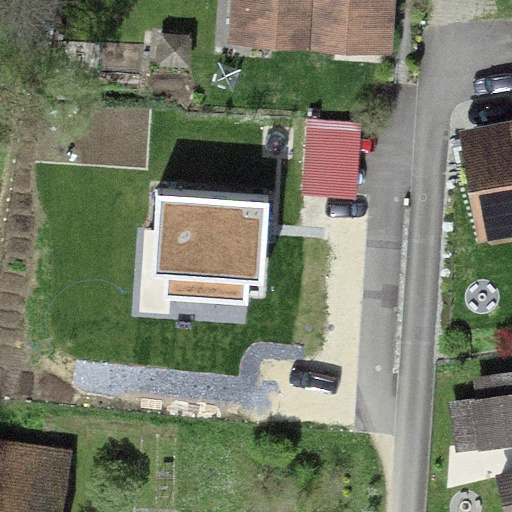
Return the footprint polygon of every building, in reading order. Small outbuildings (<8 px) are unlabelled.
[(243,0),(243,34),(313,36),(314,0),(243,0)] [(385,0),(314,0),(313,36),(385,38),(385,0)] [(361,133),(308,129),(304,201),(357,204),(361,133)] [(511,218),(511,134),(468,140),(480,223),(511,218)] [(511,438),(511,407),(508,374),(472,379),(474,399),(450,402),(456,446),(511,438)] [(58,511),(67,450),(0,440),(0,511),(58,511)] [(511,511),(511,478),(502,481),(509,511),(511,511)]
